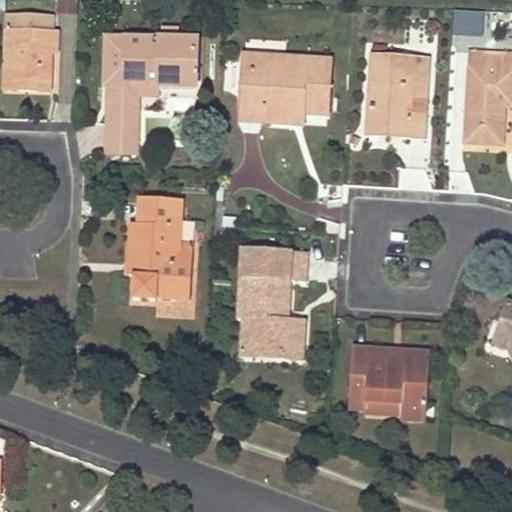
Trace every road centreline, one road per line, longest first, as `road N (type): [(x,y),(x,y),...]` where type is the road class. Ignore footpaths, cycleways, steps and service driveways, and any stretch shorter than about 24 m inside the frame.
road 1 (residential): [(463,219),(392,211),(367,238),(365,275),(381,296),(427,298),(449,269)]
road 2 (residential): [(227,490),(0,404)]
road 3 (residential): [(0,143),(42,154),(58,193),(46,235),(0,242)]
